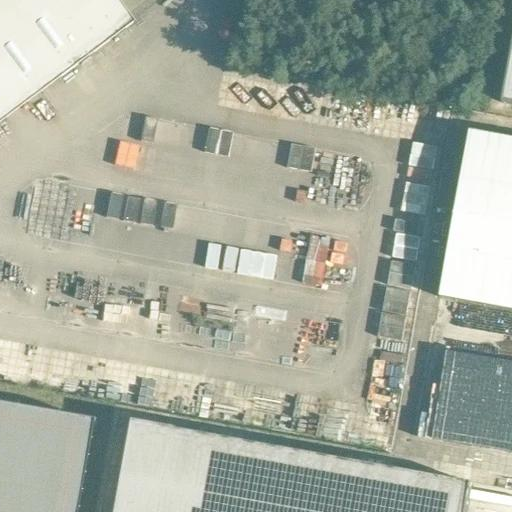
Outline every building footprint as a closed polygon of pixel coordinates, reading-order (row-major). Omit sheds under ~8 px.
[(0,0),(0,121),(132,22),(115,0),(0,0)] [(511,50),(503,103),(511,104),(511,50)] [(511,139),(469,132),(439,297),(511,310),(511,139)] [(0,511),(73,511),(90,421),(0,404),(0,511)] [(126,421),(109,511),(465,511),(471,483),(126,421)]
